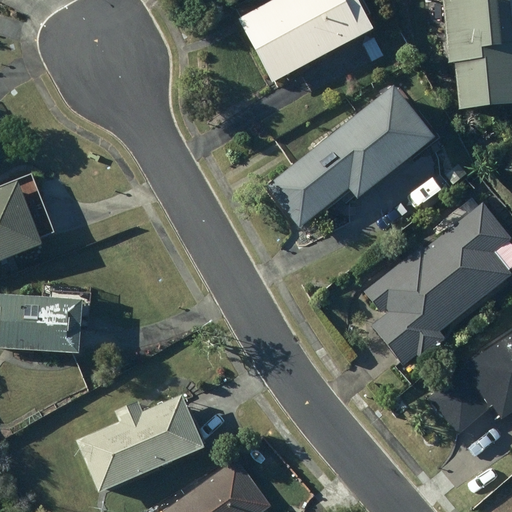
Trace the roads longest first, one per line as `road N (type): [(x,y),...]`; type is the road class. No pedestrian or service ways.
road 1 (residential): [(110,57),(272,347),(401,511)]
road 2 (residential): [(110,57),(0,3)]
